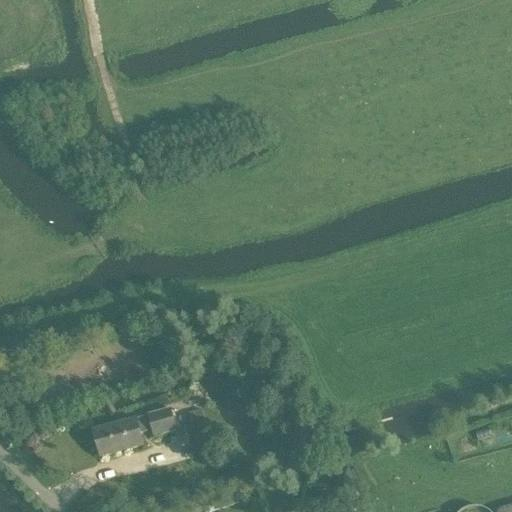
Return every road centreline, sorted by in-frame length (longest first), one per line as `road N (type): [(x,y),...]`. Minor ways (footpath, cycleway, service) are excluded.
road 1 (track): [(511,129),(316,184),(300,109),(275,100),(116,109),(97,46)]
road 2 (track): [(316,184),(123,231),(0,289)]
